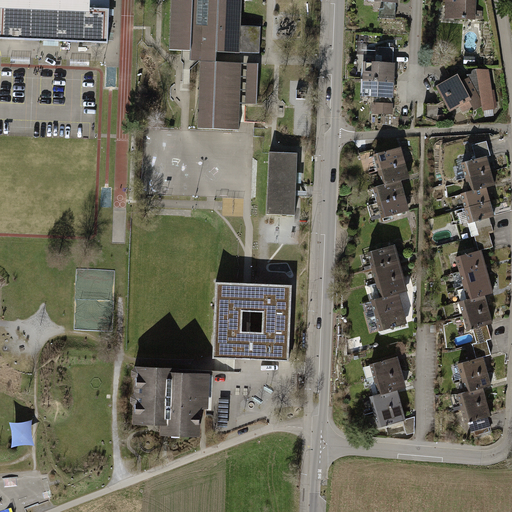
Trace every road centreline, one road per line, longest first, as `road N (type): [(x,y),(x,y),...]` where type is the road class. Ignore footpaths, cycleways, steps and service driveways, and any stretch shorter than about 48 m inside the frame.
road 1 (tertiary): [(338,0),(321,427)]
road 2 (residential): [(321,427),(252,434),(124,484)]
road 3 (track): [(124,484),(116,423),(121,296)]
road 4 (residential): [(423,454),(430,304)]
